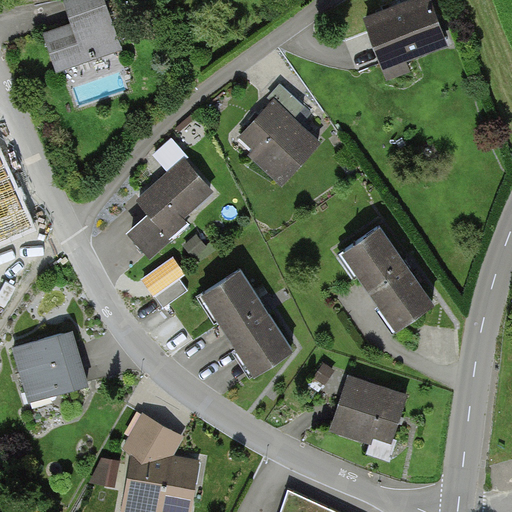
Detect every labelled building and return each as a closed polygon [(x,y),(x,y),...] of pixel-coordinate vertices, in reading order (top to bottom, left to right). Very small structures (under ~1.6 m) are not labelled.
[(45,33),(58,70),(121,48),(104,0),(65,0),(73,24),(45,33)] [(430,0),(418,0),(368,19),(385,64),(446,41),(430,0)] [(274,101),(243,135),(256,147),(251,153),(283,181),(320,140),(294,117),(304,105),(281,85),(270,98),(274,101)] [(0,146),(0,243),(35,228),(0,146)] [(185,159),(141,198),(153,213),(133,230),(151,251),(170,234),(172,237),(188,223),(182,216),(212,189),(185,159)] [(433,303),(381,226),(345,251),(398,327),(433,303)] [(292,347),(241,269),(205,293),(256,371),(292,347)] [(188,290),(180,278),(156,296),(164,307),(188,290)] [(96,384),(79,327),(15,346),(32,403),(96,384)] [(416,397),(351,375),(333,426),(398,449),(416,397)] [(181,434),(145,414),(129,444),(136,448),(124,511),(157,511),(159,505),(187,510),(196,462),(169,457),(181,434)] [(340,511),(288,487),(280,511),(340,511)] [(8,511),(3,498),(0,499),(0,511),(8,511)]
